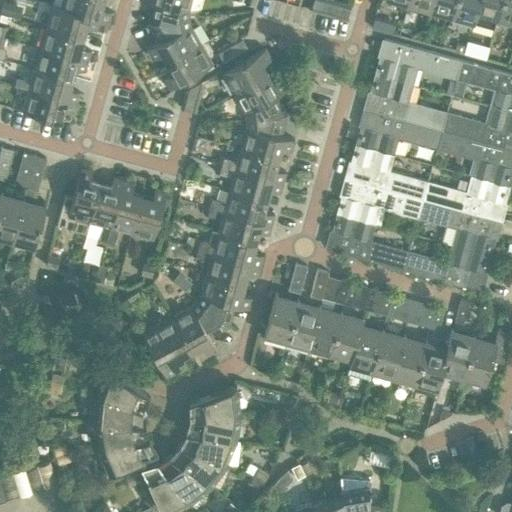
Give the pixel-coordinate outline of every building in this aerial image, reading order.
[(108,20),(111,9),(101,7),(102,0),(61,0),(60,6),(59,7),(108,20)] [(187,9),(189,0),(153,0),(155,0),(150,21),(188,16),(187,9)] [(319,11),(322,0),(312,0),(310,8),(319,11)] [(346,18),(350,4),(335,0),(322,0),(319,11),(346,18)] [(431,0),(430,5),(451,11),(454,0),(431,0)] [(454,0),(451,11),(474,17),(476,11),(474,11),(477,0),(454,0)] [(495,13),(497,13),(500,0),(477,0),(474,11),(476,11),(474,17),(473,21),(492,26),(495,13)] [(511,17),(511,0),(500,0),(497,13),(511,17)] [(19,18),(22,6),(3,1),(0,12),(12,16),(19,18)] [(105,30),(108,20),(59,7),(60,6),(50,3),(44,25),(83,35),(86,25),(105,30)] [(166,62),(200,42),(189,23),(188,16),(150,21),(160,39),(146,48),(151,58),(160,53),(166,62)] [(87,59),(90,49),(80,46),(83,35),(44,25),(39,46),(87,59)] [(222,60),(246,46),(240,35),(216,49),(222,60)] [(373,72),(412,83),(417,66),(455,77),(460,58),(383,37),(382,38),(385,39),(381,55),(378,54),(378,56),(381,56),(376,73),(373,72)] [(168,87),(212,62),(200,42),(166,62),(171,72),(162,77),(168,87)] [(84,69),(87,59),(39,46),(33,67),(71,77),(74,66),(84,69)] [(481,46),(478,55),(485,57),(488,48),(481,46)] [(232,91),(267,72),(261,62),(270,57),(265,47),(221,72),(232,91)] [(511,72),(460,58),(455,77),(493,87),(489,104),(511,110),(511,72)] [(68,88),(71,77),(33,67),(30,79),(12,75),(10,83),(27,87),(76,100),(78,90),(68,88)] [(272,81),(267,72),(232,91),(243,111),(244,118),(283,113),(273,95),(287,86),(281,76),(272,81)] [(364,107),(363,107),(441,129),(446,110),(408,100),(412,83),(373,72),(373,73),(376,74),(371,90),(368,89),(368,90),(371,91),(367,107),(364,107)] [(194,110),(203,78),(185,89),(180,107),(194,110)] [(73,111),(76,100),(27,87),(21,109),(60,120),(63,108),(73,111)] [(446,110),(441,129),(511,147),(502,145),(507,128),(511,129),(511,110),(489,104),(484,121),(446,110)] [(354,142),(393,153),(398,136),(436,147),(441,129),(363,107),(363,108),(366,109),(362,125),(359,124),(359,125),(361,126),(357,142),(354,142)] [(290,149),(293,138),(278,133),(283,113),(244,118),(245,124),(239,146),(278,157),(280,146),(290,149)] [(511,147),(441,129),(436,147),(474,157),(470,174),(509,185),(509,184),(506,183),(511,167),(511,166),(497,162),(502,146),(511,148),(511,147)] [(345,176),(344,177),(422,198),(427,180),(389,170),(393,153),(354,142),(354,143),(357,144),(352,160),(349,159),(349,160),(352,161),(347,177),(345,176)] [(0,177),(4,179),(12,148),(1,145),(0,148),(0,177)] [(275,167),(278,157),(239,146),(236,159),(219,154),(216,163),(282,181),(285,170),(275,167)] [(26,185),(34,154),(22,151),(14,182),(26,185)] [(37,188),(46,157),(34,154),(26,185),(37,188)] [(279,191),(282,181),(216,163),(214,171),(231,175),(228,188),(266,199),(269,188),(279,191)] [(64,193),(56,223),(85,231),(89,220),(99,182),(88,179),(91,169),(80,166),(72,194),(64,193)] [(99,182),(89,220),(101,223),(97,241),(105,243),(123,177),(112,174),(110,185),(99,182)] [(427,180),(422,198),(499,219),(500,219),(497,218),(501,202),(504,203),(504,201),(501,201),(506,184),(509,185),(470,174),(465,191),(427,180)] [(123,177),(105,243),(113,245),(118,228),(130,231),(141,193),(130,190),(133,180),(123,177)] [(335,211),(335,212),(374,223),(379,206),(417,216),(422,198),(344,177),(344,178),(340,194),(339,195),(342,196),(338,212),(335,211)] [(141,193),(130,231),(152,237),(160,208),(167,210),(170,198),(163,197),(165,189),(154,186),(151,196),(141,193)] [(263,209),(266,199),(228,188),(224,201),(207,196),(205,204),(270,222),(273,212),(263,209)] [(0,194),(0,232),(12,235),(21,200),(0,194)] [(422,198),(417,216),(446,224),(442,239),(451,241),(451,244),(490,254),(487,253),(492,237),(495,237),(495,236),(492,235),(494,229),(496,229),(499,220),(499,219),(422,198)] [(21,200),(12,235),(34,242),(44,206),(21,200)] [(268,232),(270,222),(205,204),(203,212),(220,217),(217,230),(255,240),(258,230),(268,232)] [(330,229),(330,230),(346,234),(342,251),(341,250),(340,252),(403,269),(408,250),(369,239),(374,223),(335,212),(338,213),(333,230),(330,229)] [(252,251),(255,240),(217,230),(211,228),(208,241),(196,238),(193,246),(259,264),(262,254),(252,251)] [(408,250),(403,269),(480,290),(481,289),(478,288),(482,272),(485,272),(485,271),(482,270),(487,254),(490,255),(490,254),(451,244),(446,260),(408,250)] [(256,274),(259,264),(193,246),(191,254),(209,259),(205,271),(243,282),(246,271),(256,274)] [(46,264),(46,265),(56,267),(59,256),(49,253),(49,254),(46,264)] [(74,273),(77,259),(69,257),(64,271),(74,273)] [(84,276),(88,263),(77,259),(74,273),(84,276)] [(299,291),(306,264),(295,261),(287,288),(299,291)] [(143,262),(140,272),(149,275),(151,275),(154,264),(152,264),(143,262)] [(316,267),(309,294),(320,297),(328,270),(316,267)] [(247,307),(250,295),(240,292),(243,282),(205,271),(199,293),(195,299),(226,323),(231,302),(247,307)] [(342,302),(348,280),(339,278),(334,299),(342,302)] [(351,304),(357,283),(348,280),(342,302),(351,304)] [(385,314),(391,292),(383,290),(377,311),(385,314)] [(137,291),(128,296),(133,305),(143,299),(137,291)] [(274,291),(265,327),(287,333),(297,297),(274,291)] [(394,316),(400,294),(391,292),(385,314),(394,316)] [(297,297),(287,333),(309,339),(319,303),(297,297)] [(459,298),(453,320),(462,322),(468,301),(459,298)] [(216,347),(207,333),(226,323),(195,299),(191,304),(171,315),(192,349),(200,344),(205,353),(216,347)] [(429,326),(434,304),(426,302),(420,323),(429,326)] [(319,303),(309,339),(331,345),(340,309),(319,303)] [(437,328),(443,306),(434,304),(429,326),(437,328)] [(340,309),(331,345),(351,350),(352,351),(360,321),(361,321),(363,315),(340,309)] [(192,349),(171,315),(151,326),(142,332),(166,375),(186,364),(181,355),(192,349)] [(349,364),(347,372),(368,378),(372,362),(382,327),(361,321),(360,321),(352,351),(351,350),(350,356),(348,363),(349,364)] [(382,327),(372,362),(394,368),(404,333),(382,327)] [(447,344),(442,363),(443,363),(463,369),(473,333),(451,327),(446,344),(447,344)] [(473,333),(463,369),(486,375),(490,359),(502,362),(510,331),(497,327),(494,339),(473,333)] [(404,333),(394,368),(415,374),(425,339),(404,333)] [(415,374),(412,388),(434,394),(435,387),(436,388),(438,381),(443,363),(442,363),(447,344),(446,344),(425,339),(415,374)] [(147,394),(126,380),(133,370),(112,356),(105,366),(94,393),(101,395),(101,394),(138,407),(139,407),(147,394)] [(290,368),(288,379),(296,381),(299,371),(290,368)] [(61,383),(62,374),(51,372),(49,380),(61,383)] [(59,392),(61,383),(49,380),(48,390),(59,392)] [(235,383),(188,401),(194,415),(194,416),(232,412),(232,413),(239,412),(235,383)] [(138,422),(143,408),(139,407),(138,407),(101,394),(101,395),(94,393),(90,391),(87,419),(93,420),(100,421),(100,420),(138,422)] [(444,397),(442,408),(451,411),(454,400),(444,397)] [(290,418),(292,409),(281,407),(279,415),(290,418)] [(194,415),(188,416),(190,430),(190,431),(228,437),(228,438),(235,439),(239,412),(232,413),(232,412),(194,416),(194,415)] [(288,427),(290,418),(279,415),(277,424),(288,427)] [(100,421),(93,420),(98,446),(105,445),(142,438),(142,437),(143,422),(138,422),(100,420),(100,421)] [(183,444),(183,445),(218,460),(224,463),(225,462),(237,463),(240,439),(235,439),(228,438),(228,437),(190,431),(190,430),(185,429),(183,444)] [(109,471),(130,461),(150,453),(147,436),(142,437),(142,438),(105,445),(98,446),(109,471)] [(173,455),(172,456),(202,480),(208,485),(209,483),(220,488),(229,466),(224,464),(224,463),(218,460),(183,445),(183,444),(178,442),(173,455)] [(54,454),(66,451),(63,443),(52,446),(54,454)] [(57,463),(69,460),(66,451),(54,454),(57,463)] [(160,464),(159,464),(182,495),(186,501),(188,500),(196,506),(210,487),(207,485),(208,485),(202,480),(172,456),(173,455),(169,452),(160,464)] [(300,462),(306,474),(314,470),(308,458),(300,462)] [(44,487),(56,483),(49,459),(36,463),(44,487)] [(156,460),(143,471),(162,511),(186,501),(182,495),(159,464),(160,464),(156,460)] [(300,462),(291,467),(297,478),(306,474),(300,462)] [(31,491),(44,487),(36,463),(24,467),(31,491)] [(263,480),(267,473),(257,466),(252,474),(263,480)] [(19,495),(31,491),(24,467),(11,471),(19,495)] [(0,478),(6,499),(19,495),(11,471),(0,474),(0,478)] [(127,486),(138,481),(135,474),(124,478),(127,486)] [(258,488),(263,480),(252,474),(248,482),(252,484),(258,488)] [(344,511),(384,511),(385,505),(367,503),(368,485),(368,477),(340,475),(341,489),(340,490),(341,497),(344,511)] [(341,497),(340,490),(315,501),(318,508),(319,507),(321,511),(344,511),(341,497)] [(112,511),(104,497),(88,511),(112,511)] [(501,504),(500,507),(511,510),(511,506),(511,501),(507,500),(501,504)] [(230,501),(221,511),(243,511),(230,501)] [(318,508),(315,501),(310,505),(308,503),(294,511),(321,511),(319,507),(318,508)]
